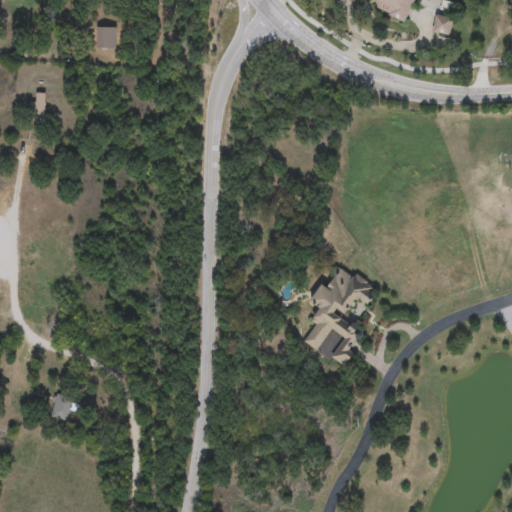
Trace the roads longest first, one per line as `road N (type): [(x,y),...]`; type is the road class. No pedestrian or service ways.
road 1 (tertiary): [(239,53),(213,125),(205,384),(184,511)]
road 2 (residential): [(511,298),(449,319),(400,356),(326,511)]
road 3 (tertiary): [(274,19),(311,50),(375,82),(464,97),(511,93)]
